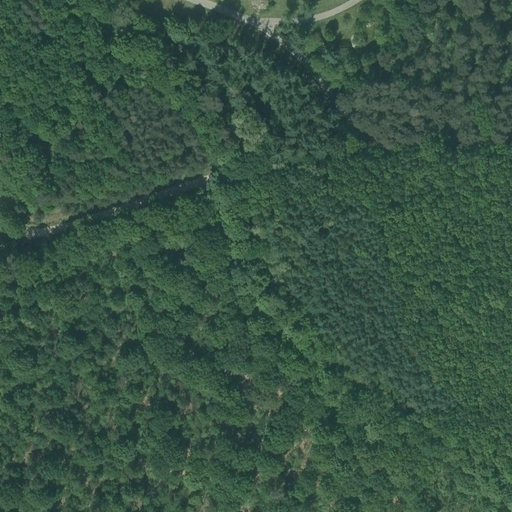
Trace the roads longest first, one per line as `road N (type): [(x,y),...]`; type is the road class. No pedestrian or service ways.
road 1 (track): [(120,212),(275,163),(392,147)]
road 2 (track): [(0,220),(22,236),(45,236),(120,212)]
road 3 (track): [(392,147),(511,139)]
